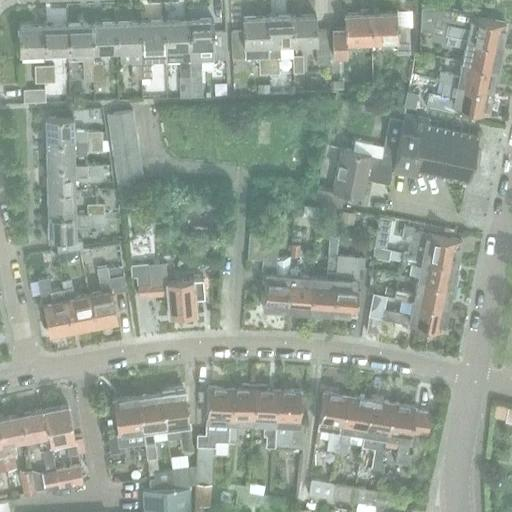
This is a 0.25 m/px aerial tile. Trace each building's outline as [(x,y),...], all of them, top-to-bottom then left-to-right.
[(500,45),(505,22),(472,15),(473,12),(437,4),(422,5),(420,29),(431,31),(460,37),(500,45)] [(369,11),(371,40),(396,39),(396,52),(410,52),(409,25),(397,25),(396,10),(369,11)] [(345,41),(371,40),(369,11),(344,12),(345,27),(332,27),(333,55),(346,55),(345,41)] [(316,28),(316,13),(291,14),(292,42),(315,41),(316,63),(329,63),(328,28),(316,28)] [(278,54),(292,54),(292,53),(292,42),(291,14),(267,15),(268,54),(278,54)] [(231,56),(258,55),(268,54),(267,15),(242,16),(242,28),(230,29),(231,56)] [(198,59),(200,59),(200,47),(211,46),(212,57),(225,57),(224,29),(212,30),(211,17),(186,18),(188,59),(198,59)] [(164,61),(178,60),(188,59),(186,18),(162,19),(164,61)] [(149,61),(164,61),(162,19),(138,20),(139,48),(140,61),(149,61)] [(115,49),(139,48),(138,20),(114,21),(115,49)] [(90,22),(91,50),(115,49),(114,21),(90,22)] [(91,50),(90,22),(65,23),(67,51),(66,51),(66,59),(81,58),(92,58),(91,50)] [(66,51),(67,51),(65,23),(41,24),(42,52),(66,51)] [(18,53),(42,52),(41,24),(17,25),(18,53)] [(458,45),(460,37),(431,31),(430,39),(458,45)] [(500,45),(460,37),(458,45),(464,46),(461,60),(499,68),(501,58),(498,57),(500,45)] [(293,70),(303,70),(302,53),(292,53),(292,54),(293,70)] [(268,54),(258,55),(259,72),(269,71),(268,54)] [(278,54),(268,54),(269,71),(278,71),(279,71),(278,54)] [(81,58),(82,79),(92,79),(91,62),(92,62),(92,58),(81,58)] [(179,75),(189,75),(188,59),(178,60),(179,75)] [(189,75),(198,74),(198,59),(188,59),(189,75)] [(497,79),(499,68),(461,60),(458,75),(452,74),(451,82),(456,83),(491,90),(493,78),(497,79)] [(92,62),(93,79),(102,78),(101,61),(92,62)] [(140,78),(140,61),(130,61),(131,78),(140,78)] [(140,61),(140,78),(150,78),(149,61),(140,61)] [(43,64),(44,80),(54,80),(53,63),(43,64)] [(34,81),(44,80),(43,64),(33,64),(34,81)] [(451,82),(452,74),(439,71),(437,79),(451,82)] [(486,113),(491,90),(456,83),(453,97),(428,92),(426,105),(452,110),(452,106),(486,113)] [(23,99),(45,99),(44,86),(22,87),(23,99)] [(109,125),(133,122),(131,109),(107,113),(109,125)] [(371,154),(366,178),(389,183),(392,171),(416,176),(417,175),(419,175),(420,171),(425,172),(424,176),(426,176),(427,173),(433,174),(432,177),(434,178),(435,174),(441,176),(441,179),(443,180),(443,176),(449,177),(449,181),(450,181),(451,178),(458,179),(457,183),(459,183),(460,179),(466,181),(465,184),(467,185),(467,181),(469,181),(472,165),(478,166),(481,151),(475,150),(478,135),(477,135),(478,131),(477,131),(476,135),(469,133),(470,130),(468,129),(468,133),(461,131),(461,128),(460,127),(459,131),(452,130),(453,126),(451,126),(451,129),(445,128),(445,124),(444,124),(443,128),(437,126),(438,123),(435,122),(435,126),(429,125),(430,120),(429,120),(429,118),(405,112),(403,119),(390,116),(384,146),(354,139),(352,150),(371,154)] [(72,140),(84,140),(85,140),(85,130),(85,128),(72,129),(72,116),(43,117),(44,141),(72,140)] [(110,137),(135,133),(133,122),(109,125),(110,137)] [(85,130),(85,140),(101,139),(101,130),(85,130)] [(112,149),(137,145),(135,133),(110,137),(112,149)] [(84,150),(101,149),(101,139),(85,140),(84,140),(84,150)] [(45,165),(73,164),(72,140),(44,141),(45,165)] [(114,162),(139,158),(137,145),(112,149),(114,162)] [(366,178),(371,154),(352,150),(341,148),(332,190),(317,187),(314,201),(341,207),(344,193),(362,197),(366,178)] [(116,175),(141,171),(139,158),(114,162),(116,175)] [(87,176),(87,174),(87,164),(73,164),(45,165),(46,189),(74,189),(74,176),(87,176)] [(87,164),(87,174),(103,174),(102,164),(87,164)] [(141,171),(116,175),(118,186),(143,182),(141,171)] [(46,214),(75,213),(74,189),(46,189),(46,214)] [(88,212),(104,212),(103,202),(86,202),(87,212),(88,212)] [(317,216),(318,206),(304,205),(304,215),(317,216)] [(75,236),(75,226),(88,225),(88,222),(88,212),(87,212),(75,213),(46,214),(47,238),(51,238),(51,248),(82,244),(82,236),(75,236)] [(88,212),(88,222),(104,222),(104,212),(88,212)] [(392,227),(393,217),(378,214),(376,225),(392,227)] [(417,254),(456,262),(461,241),(414,231),(415,226),(405,224),(402,237),(410,238),(407,252),(417,254)] [(275,262),(277,244),(266,243),(266,232),(249,231),(247,257),(262,258),(261,272),(265,273),(263,307),(286,308),(289,266),(290,257),(275,262)] [(336,255),(338,234),(329,234),(326,270),(335,271),(336,255)] [(290,257),(298,257),(299,244),(291,243),(290,257)] [(401,259),(415,262),(417,254),(407,252),(403,251),(401,259)] [(455,285),(457,275),(454,274),(456,262),(417,254),(415,262),(421,263),(418,277),(455,285)] [(362,266),(363,257),(336,255),(335,271),(334,277),(335,277),(332,312),(355,314),(359,266),(362,266)] [(195,313),(192,279),(150,283),(148,263),(130,265),(131,277),(136,276),(138,297),(166,294),(168,316),(195,313)] [(109,277),(107,265),(96,267),(101,291),(89,293),(95,323),(117,319),(112,291),(126,288),(124,275),(109,277)] [(308,314),(312,275),(299,274),(300,267),(289,266),(286,308),(297,309),(297,313),(308,314)] [(332,312),(335,277),(334,277),(335,271),(326,270),(326,276),(312,275),(308,314),(319,315),(319,311),(332,312)] [(51,292),(48,277),(38,279),(48,332),(71,328),(65,298),(64,289),(51,292)] [(453,297),(455,285),(418,277),(415,292),(409,291),(407,299),(413,300),(447,307),(449,296),(453,297)] [(64,289),(65,298),(71,328),(95,323),(89,293),(73,296),(71,287),(64,288),(64,289)] [(407,299),(409,291),(395,288),(394,296),(407,299)] [(447,307),(413,300),(410,312),(384,307),(382,318),(442,331),(447,307)] [(229,425),(236,425),(236,421),(252,421),(254,385),(241,385),(241,388),(231,387),(229,425)] [(274,447),(277,390),(266,389),(266,386),(254,385),(252,421),(264,422),(263,434),(266,435),(265,446),(274,447)] [(196,444),(212,445),(215,445),(215,431),(229,432),(229,425),(231,387),(207,386),(205,433),(196,433),(196,444)] [(160,391),(165,425),(178,424),(181,449),(191,448),(184,388),(160,391)] [(277,390),(274,447),(302,448),(303,423),(299,423),(300,391),(277,390)] [(155,457),(151,427),(165,425),(160,391),(137,394),(142,428),(146,458),(155,457)] [(337,450),(346,394),(323,391),(317,424),(329,426),(326,448),(337,450)] [(124,431),(142,428),(137,394),(112,398),(118,441),(126,440),(124,431)] [(363,431),(369,398),(346,394),(337,450),(346,451),(350,429),(363,431)] [(383,454),(386,434),(391,402),(369,398),(363,431),(376,434),(370,468),(380,470),(383,454)] [(427,432),(430,412),(414,410),(414,406),(391,402),(386,434),(399,437),(395,461),(410,463),(411,453),(408,453),(411,430),(427,432)] [(49,437),(50,443),(66,440),(69,455),(77,453),(68,404),(44,409),(49,437)] [(49,437),(44,409),(20,413),(25,438),(37,436),(39,448),(42,448),(42,447),(51,445),(50,443),(49,437)] [(13,453),(16,453),(14,441),(25,438),(20,413),(0,417),(0,432),(4,454),(13,453)] [(238,425),(236,425),(229,425),(229,432),(228,440),(237,440),(238,427),(238,425)] [(201,511),(202,504),(210,504),(212,445),(196,444),(195,466),(194,482),(194,483),(193,511),(201,511)] [(42,448),(46,470),(47,470),(55,468),(51,445),(42,447),(42,448)] [(7,469),(16,467),(13,453),(4,454),(7,469)] [(55,467),(59,485),(82,481),(79,463),(55,467)] [(25,492),(36,489),(32,466),(20,468),(25,492)] [(187,482),(194,483),(194,482),(195,466),(170,469),(173,488),(187,487),(187,482)] [(45,488),(58,485),(55,468),(47,470),(46,470),(41,471),(45,488)] [(150,488),(173,488),(170,469),(153,471),(153,479),(150,479),(150,488)] [(330,497),(333,482),(311,478),(308,493),(330,497)] [(351,500),(354,485),(333,482),(330,497),(351,500)] [(249,491),(249,485),(235,484),(234,488),(237,488),(234,500),(246,503),(249,491)] [(374,504),(377,489),(354,485),(351,500),(374,504)] [(150,488),(143,488),(144,511),(188,511),(187,487),(173,488),(150,488)] [(374,504),(400,508),(404,509),(406,494),(377,489),(374,504)] [(261,506),(263,494),(249,491),(246,503),(261,506)] [(263,494),(261,506),(270,508),(272,496),(263,494)] [(0,501),(0,511),(9,510),(7,500),(0,501)]
